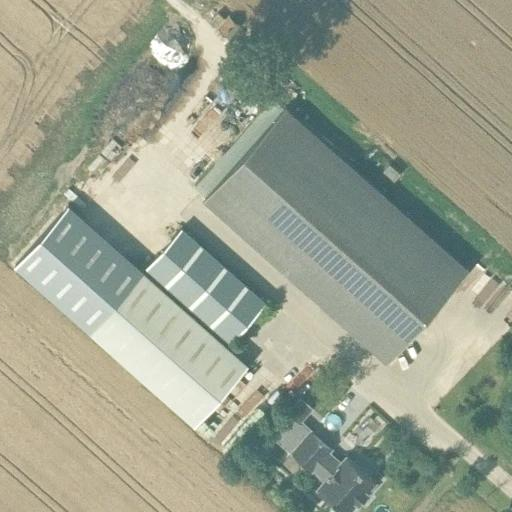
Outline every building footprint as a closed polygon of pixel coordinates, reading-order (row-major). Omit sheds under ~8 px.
[(229,37),(241,24),(230,15),(219,28),(229,37)] [(388,358),(467,269),(286,108),(274,96),(194,186),(207,198),(388,358)] [(47,227),(15,263),(39,285),(89,329),(194,423),(249,362),(248,362),(143,269),(69,202),(47,227)] [(231,338),(260,305),(264,301),(181,228),(148,265),(231,338)] [(341,463),(328,451),(331,447),(312,430),(292,452),(312,469),(315,465),(328,477),(318,488),(344,511),(347,511),(357,501),(359,503),(368,493),(366,491),(375,481),(347,456),(341,463)]
